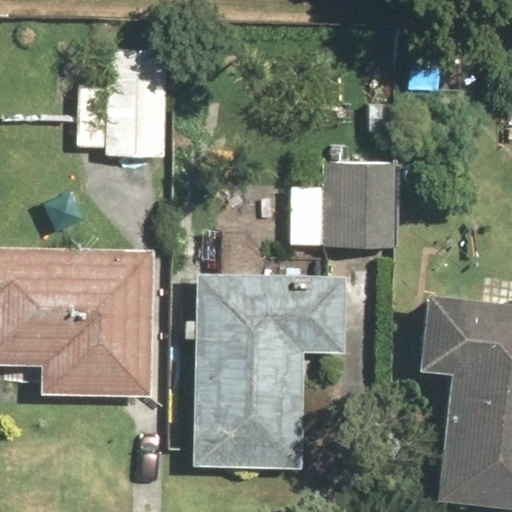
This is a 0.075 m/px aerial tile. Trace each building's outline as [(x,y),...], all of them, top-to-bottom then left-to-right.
[(171,45),(113,43),(111,86),(85,85),(82,150),(167,153),(171,45)] [(333,158),(332,190),(297,189),(295,240),(395,242),(397,160),(333,158)] [(157,396),(163,255),(0,247),(0,359),(53,362),(52,391),(157,396)] [(355,272),(207,270),(204,460),(312,461),(313,351),(354,351),(355,272)] [(434,369),(463,370),(458,499),(511,501),(511,282),(489,282),(488,295),(442,293),(442,302),(427,301),(424,359),(435,360),(434,369)]
